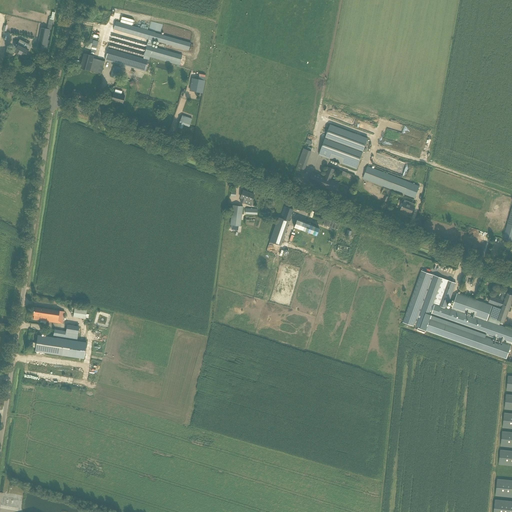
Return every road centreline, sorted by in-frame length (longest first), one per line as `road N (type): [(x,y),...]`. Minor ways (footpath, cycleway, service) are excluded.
road 1 (unclassified): [(511,276),(53,102)]
road 2 (unclassified): [(0,436),(53,102)]
